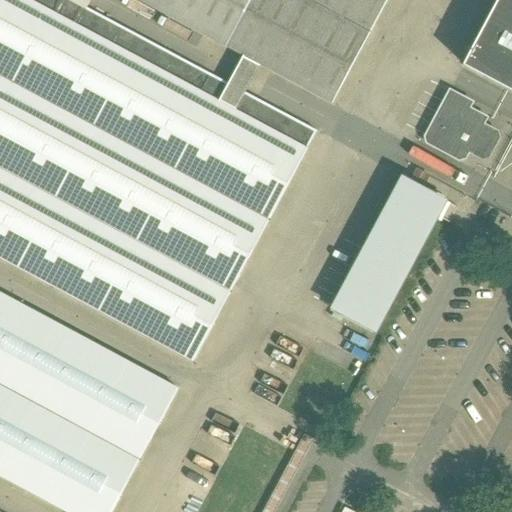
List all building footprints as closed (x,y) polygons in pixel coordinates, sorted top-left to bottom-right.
[(0,0),(0,260),(193,364),(316,132),(69,0),(0,0)] [(137,0),(332,104),(387,0),(137,0)] [(511,0),(500,0),(465,67),(511,91),(511,0)] [(476,96),(450,86),(426,131),(432,142),(463,160),(474,151),(488,159),(502,135),(487,125),(490,118),(471,108),(476,96)] [(443,200),(405,180),(334,311),(372,331),(443,200)] [(112,511),(178,391),(0,295),(0,477),(63,511),(112,511)]
